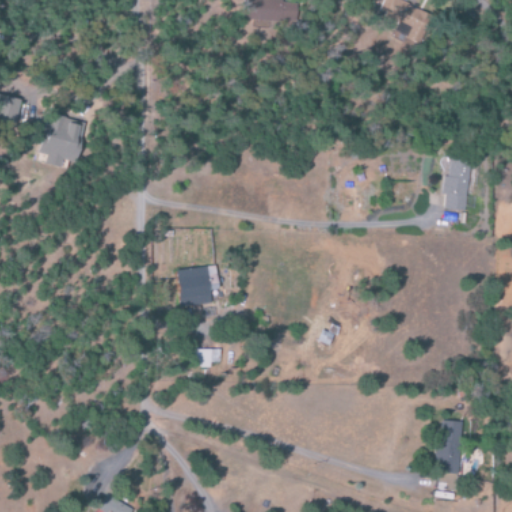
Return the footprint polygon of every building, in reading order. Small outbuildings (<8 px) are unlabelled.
[(246,0),(245,21),(293,22),(294,1),(246,0)] [(389,0),(382,18),(407,28),(403,38),(412,42),(424,13),(393,0),(389,0)] [(17,101),(0,96),(0,123),(10,126),(17,101)] [(81,123),(44,114),(34,154),(42,156),(40,165),(55,169),(57,159),(71,163),(81,123)] [(462,213),(470,164),(445,160),(439,195),(443,196),(441,209),(462,213)] [(172,270),(175,307),(208,304),(207,293),(214,292),(213,267),(172,270)] [(218,363),(217,350),(191,350),(191,369),(208,368),(208,363),(218,363)] [(459,423),(436,422),(434,474),(457,475),(459,423)] [(129,511),(131,510),(103,495),(95,510),(97,511),(129,511)]
